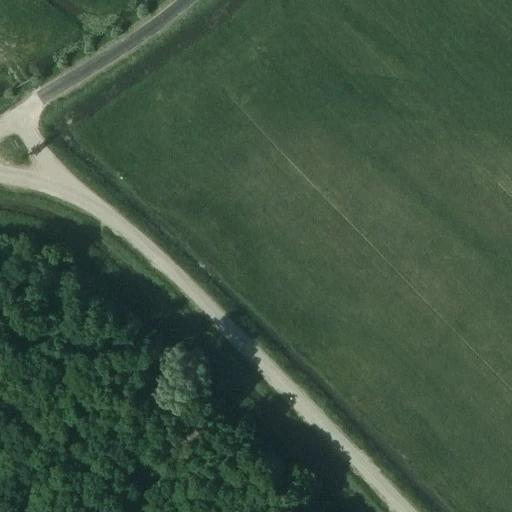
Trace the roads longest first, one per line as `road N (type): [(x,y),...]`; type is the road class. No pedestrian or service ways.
road 1 (unclassified): [(406,511),(156,256),(78,194)]
road 2 (unclassified): [(17,116),(188,0)]
